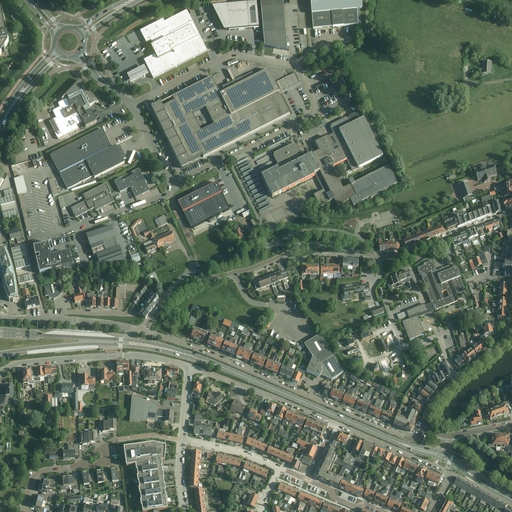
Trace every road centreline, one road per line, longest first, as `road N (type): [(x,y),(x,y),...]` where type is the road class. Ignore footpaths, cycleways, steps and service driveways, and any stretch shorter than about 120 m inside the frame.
road 1 (residential): [(141,332),(411,439),(424,429)]
road 2 (primary): [(439,455),(196,357)]
road 3 (unclassified): [(170,183),(313,114),(299,73)]
road 4 (primary): [(0,354),(102,344),(196,357)]
road 5 (residential): [(0,371),(110,355),(190,366)]
road 6 (unclassified): [(130,104),(230,55),(299,73)]
road 7 (residential): [(458,379),(440,339),(400,342),(386,304),(414,289),(409,265)]
road 8 (residential): [(334,421),(446,469),(432,511)]
road 9 (residential): [(141,332),(166,298),(279,256)]
road 10 (primary): [(196,357),(136,341),(44,335)]
road 11 (residential): [(190,366),(334,421)]
road 12 (residential): [(141,332),(0,316)]
